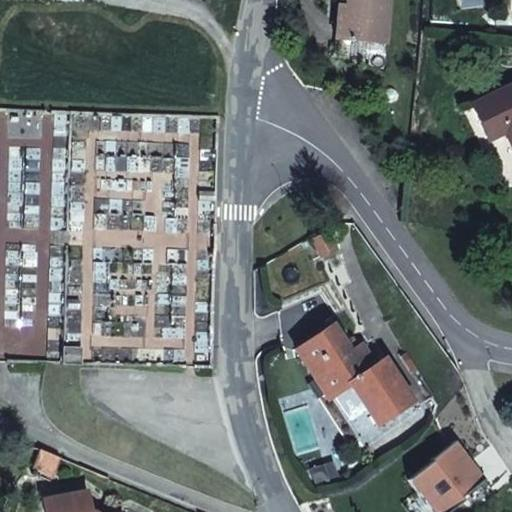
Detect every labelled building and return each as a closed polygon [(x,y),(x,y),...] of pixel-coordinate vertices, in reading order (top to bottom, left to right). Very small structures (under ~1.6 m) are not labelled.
[(338,7),(334,41),(385,46),(389,0),(346,0),(345,8),(338,7)] [(511,86),(470,105),(488,140),(505,133),(511,146),(511,86)] [(328,236),(312,243),(319,257),(335,250),(328,236)] [(349,386),(376,424),(411,402),(385,361),(375,368),(363,351),(353,357),(349,352),(332,327),(295,351),(327,400),(349,386)] [(353,357),(363,351),(359,345),(349,352),(353,357)] [(61,348),(61,364),(79,364),(79,349),(61,348)] [(430,461),(407,480),(432,511),(446,511),(462,500),(460,497),(483,479),(453,440),(429,459),(430,461)] [(88,489),(45,496),(47,511),(97,511),(94,509),(90,510),(88,489)]
